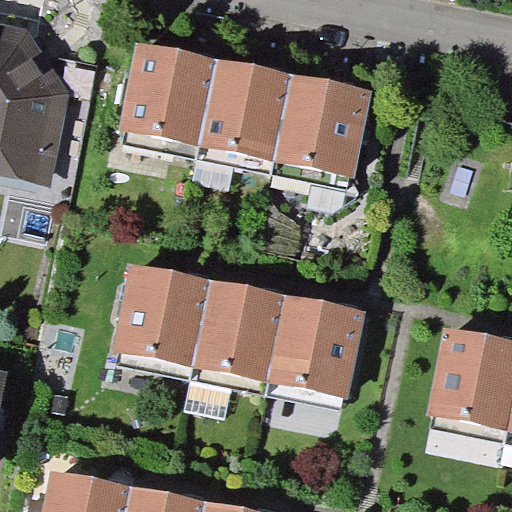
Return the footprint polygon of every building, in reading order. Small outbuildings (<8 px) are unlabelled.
[(0,180),(49,193),(63,109),(19,24),(0,19),(0,180)] [(361,105),(126,57),(107,149),(342,196),(361,105)] [(359,326),(122,277),(103,368),(340,417),(359,326)] [(511,353),(433,337),(414,430),(511,450),(511,353)] [(209,511),(53,480),(46,511),(209,511)]
